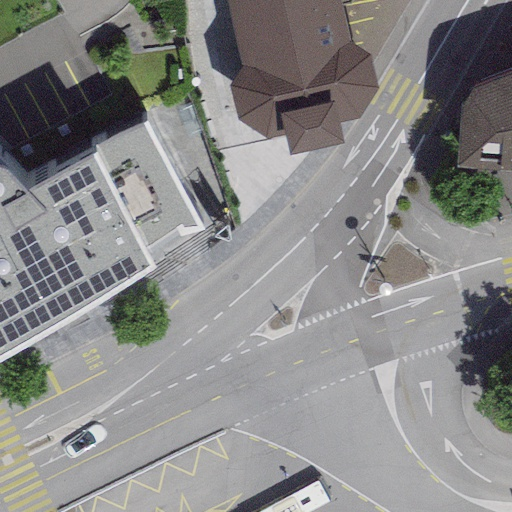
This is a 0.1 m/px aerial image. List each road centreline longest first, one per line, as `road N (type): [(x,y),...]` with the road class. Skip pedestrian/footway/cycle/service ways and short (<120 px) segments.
road 1 (primary): [(345,188),(282,262),(131,402)]
road 2 (primary): [(131,402),(349,326)]
road 3 (primary): [(466,4),(378,150),(345,188)]
road 4 (primary): [(349,326),(511,279)]
road 5 (primary): [(0,461),(131,402)]
road 6 (primary): [(345,188),(338,260),(349,326)]
